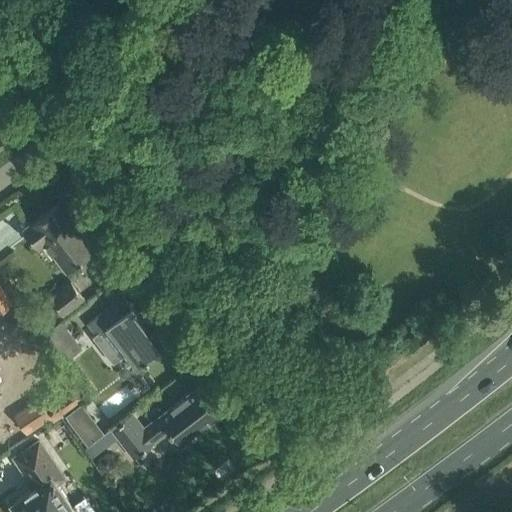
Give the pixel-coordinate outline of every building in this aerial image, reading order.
[(457,57),(432,33),(421,46),(446,69),(457,57)] [(38,247),(45,241),(67,270),(95,249),(59,202),(24,229),(38,247)] [(61,314),(83,298),(70,282),(49,298),(61,314)] [(0,311),(13,303),(0,283),(0,311)] [(108,308),(87,324),(95,334),(92,335),(113,362),(126,352),(137,367),(158,352),(174,340),(160,322),(150,330),(124,296),(108,308)] [(61,320),(42,335),(63,362),(82,348),(61,320)] [(50,416),(54,421),(89,397),(62,362),(53,369),(72,395),(49,410),(40,398),(16,414),(27,431),(50,416)] [(118,434),(135,457),(154,442),(153,441),(170,428),(181,442),(220,412),(200,385),(160,415),(160,416),(143,429),(131,413),(97,440),(102,446),(118,434)] [(39,440),(32,445),(15,456),(35,485),(13,500),(21,511),(77,511),(57,481),(63,476),(39,440)]
